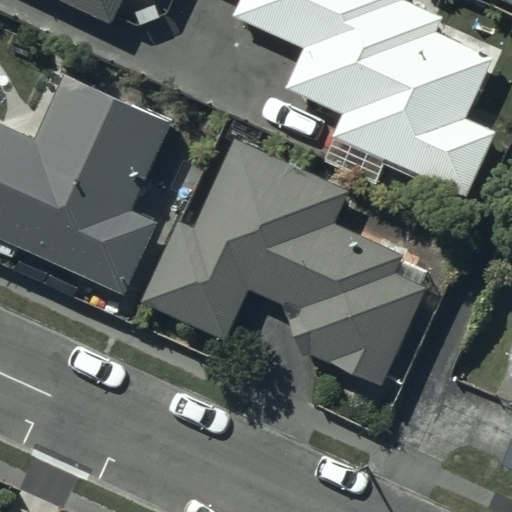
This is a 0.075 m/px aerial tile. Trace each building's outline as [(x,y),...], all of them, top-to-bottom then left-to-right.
[(57,0),(121,30),(135,0),(57,0)] [(252,0),(242,24),(314,56),(295,99),(351,124),(343,143),(394,165),(391,173),(437,194),(439,189),(476,206),(506,137),(478,125),(505,62),(444,36),(450,22),(414,6),(416,0),(252,0)] [(0,126),(0,239),(129,299),(162,226),(135,214),(175,128),(67,78),(37,143),(0,126)] [(239,134),(198,224),(184,217),(142,308),(232,349),(257,294),(290,309),(311,360),(319,356),(391,388),(436,288),(407,275),(416,256),(349,226),(365,192),(239,134)] [(511,454),(503,473),(511,476),(511,454)]
